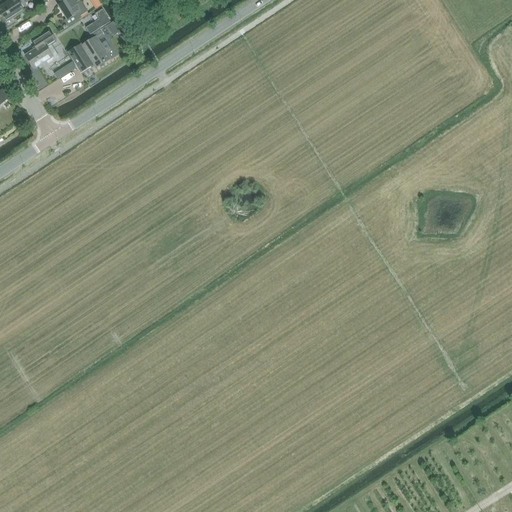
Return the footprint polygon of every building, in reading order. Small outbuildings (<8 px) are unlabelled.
[(8,0),(0,5),(0,15),(5,24),(25,12),(17,0),(8,0)] [(73,0),(58,0),(61,5),(58,7),(67,20),(64,22),(68,28),(81,19),(80,17),(87,13),(81,3),(77,6),(73,0)] [(32,42),(37,50),(26,57),(35,70),(53,58),(49,52),(53,49),(51,46),(57,43),(49,31),(32,42)] [(81,45),(69,53),(75,62),(73,63),(80,73),(90,66),(88,62),(90,61),(95,69),(109,59),(96,38),(82,47),(81,45)] [(72,62),(65,67),(69,73),(76,69),(72,62)] [(0,106),(9,98),(2,91),(0,92),(0,106)]
